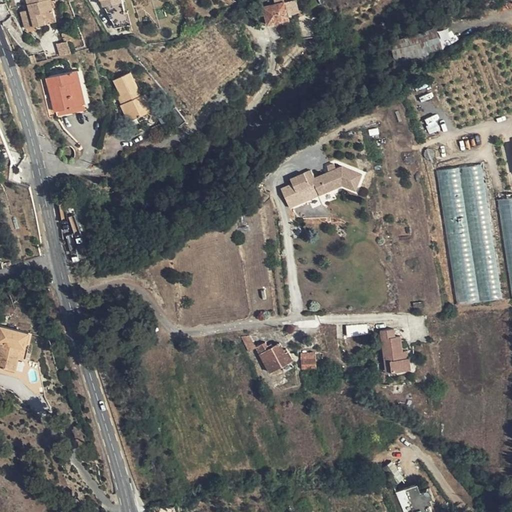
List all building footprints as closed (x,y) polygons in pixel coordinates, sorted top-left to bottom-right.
[(51,0),(27,0),(29,5),(30,10),(25,11),(21,12),(25,30),(45,25),(44,20),(56,18),(51,0)] [(286,2),(285,0),(274,0),(276,5),(265,7),(269,24),(290,19),(289,15),(286,2)] [(294,0),(286,2),(289,15),(297,13),(294,0)] [(319,13),(297,18),(300,39),(323,35),(319,13)] [(407,58),(444,49),(439,27),(402,36),(407,58)] [(60,54),(71,53),(69,41),(59,43),(60,54)] [(29,56),(31,64),(45,60),(43,52),(29,56)] [(69,108),(82,105),(73,72),(45,78),(54,117),(70,114),(69,108)] [(138,96),(142,94),(131,72),(114,79),(121,95),(125,103),(121,105),(128,121),(146,113),(138,96)] [(146,93),(142,94),(138,96),(146,113),(153,110),(146,93)] [(83,111),(82,105),(69,108),(70,114),(83,111)] [(482,162),(437,169),(461,306),(505,299),(482,162)] [(304,172),(289,178),(295,192),(314,184),(318,195),(342,185),(355,190),(361,173),(342,166),(308,180),(304,172)] [(511,200),(497,203),(511,289),(511,200)] [(369,334),(368,324),(349,324),(350,334),(369,334)] [(20,374),(24,360),(24,356),(22,355),(23,349),(30,351),(34,334),(7,326),(3,344),(6,345),(0,369),(20,374)] [(410,359),(408,359),(404,359),(403,352),(401,337),(395,337),(394,329),(381,331),(385,362),(391,362),(392,372),(412,370),(410,359)] [(249,336),(241,338),(250,353),(256,349),(257,349),(249,336)] [(257,349),(256,349),(271,374),(294,360),(289,352),(286,353),(280,344),(267,351),(264,345),(257,349)] [(28,361),(30,351),(23,349),(22,355),(24,356),(24,360),(28,361)] [(302,367),(303,369),(315,369),(315,353),(302,353),(302,367)] [(408,511),(432,511),(430,505),(433,504),(431,499),(433,498),(430,489),(420,492),(418,485),(406,489),(411,506),(407,508),(408,511)]
